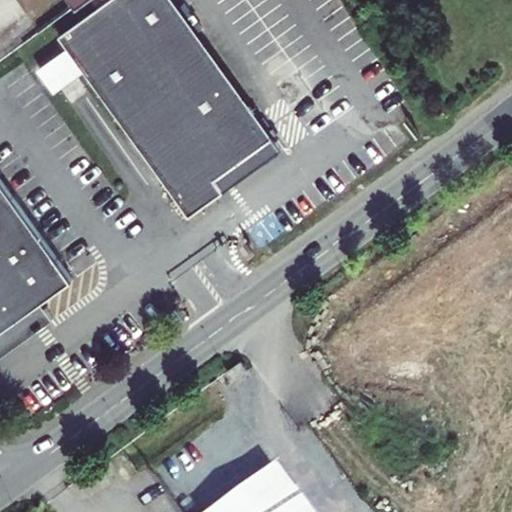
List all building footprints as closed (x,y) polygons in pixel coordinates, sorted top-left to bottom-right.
[(84,71),(176,198),(182,207),(189,216),(211,201),(224,191),(224,190),(215,179),(271,138),(273,137),(173,0),(109,0),(104,4),(93,11),(59,36),(67,48),(77,61),(84,71)] [(96,0),(89,5),(93,11),(104,4),(100,0),(96,0)] [(38,69),(48,82),(77,61),(67,48),(38,69)] [(77,61),(48,82),(55,93),(84,71),(77,61)] [(215,179),(224,190),(279,148),(271,138),(215,179)] [(0,330),(40,302),(50,295),(71,280),(0,182),(0,330)] [(0,330),(0,356),(52,319),(40,302),(0,330)] [(250,367),(246,361),(242,361),(240,361),(229,369),(236,378),(250,367)] [(308,511),(274,465),(210,511),(308,511)]
